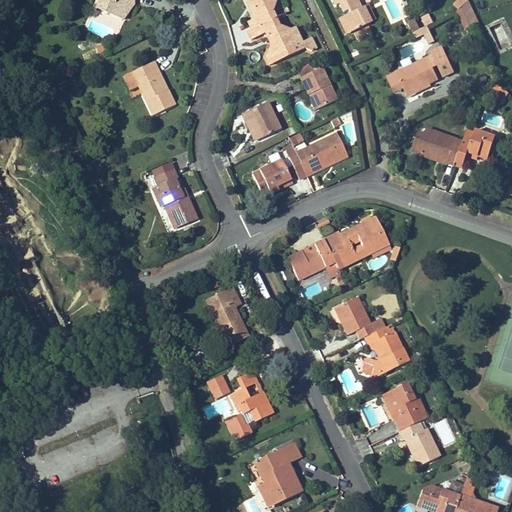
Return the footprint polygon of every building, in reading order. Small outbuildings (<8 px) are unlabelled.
[(107,4),(103,3),(104,0),(99,0),(96,9),(103,12),(107,4)] [(104,0),(103,3),(107,4),(103,12),(122,20),(129,2),(125,1),(124,0),(104,0)] [(133,4),(133,0),(124,0),(125,1),(129,2),(122,20),(133,4)] [(245,0),(246,0),(251,0),(254,6),(253,7),(258,17),(255,19),(248,22),(252,30),(270,21),(275,19),(275,18),(272,10),(267,13),(263,6),(275,1),(274,0),(245,0)] [(254,6),(251,0),(246,0),(255,19),(258,17),(253,7),(254,6)] [(332,0),(335,5),(340,3),(344,12),(348,10),(350,13),(343,17),(351,32),(371,23),(363,7),(361,8),(359,9),(356,4),(359,3),(357,0),(332,0)] [(460,0),(457,5),(462,9),(468,0),(460,0)] [(272,10),(275,1),(263,6),(267,13),(272,10)] [(479,24),(468,1),(462,9),(471,27),(479,24)] [(375,20),(368,5),(363,7),(371,23),(375,20)] [(471,27),(462,9),(457,11),(466,30),(471,27)] [(419,16),(422,26),(433,23),(431,14),(419,16)] [(351,32),(343,17),(339,19),(346,34),(351,32)] [(278,26),(275,19),(270,21),(274,28),(278,26)] [(416,20),(409,23),(413,33),(420,30),(416,20)] [(270,21),(252,30),(247,32),(251,40),(265,33),(266,36),(272,38),(274,42),(270,44),(268,49),(274,63),(304,49),(301,43),(294,28),(282,33),(278,26),(274,28),(270,21)] [(432,35),(428,26),(420,30),(413,33),(416,39),(425,34),(426,38),(432,35)] [(371,33),(368,27),(354,34),(357,40),(371,33)] [(435,42),(432,35),(426,38),(430,45),(435,42)] [(316,50),(311,38),(301,43),(304,49),(311,52),(316,50)] [(405,58),(422,49),(418,41),(401,51),(405,58)] [(454,72),(443,47),(431,52),(433,55),(438,67),(443,77),(454,72)] [(274,63),(268,49),(265,56),(270,65),(274,63)] [(438,67),(433,55),(428,58),(434,69),(438,67)] [(434,69),(428,58),(413,65),(414,67),(397,75),(403,88),(408,97),(417,93),(416,90),(429,84),(439,80),(434,69)] [(164,93),(154,71),(158,70),(154,62),(132,73),(138,86),(152,116),(175,106),(168,91),(164,93)] [(413,65),(388,76),(395,92),(403,88),(397,75),(414,67),(413,65)] [(313,73),(310,67),(299,72),(302,78),(313,73)] [(337,100),(322,68),(313,73),(302,78),(300,79),(308,96),(313,94),(320,108),(337,100)] [(168,91),(158,70),(154,71),(164,93),(168,91)] [(138,86),(132,73),(123,77),(129,91),(138,86)] [(429,84),(416,90),(417,93),(430,87),(429,84)] [(509,94),(499,85),(485,91),(487,94),(493,91),(495,93),(494,95),(503,102),(509,94)] [(320,108),(313,94),(308,96),(315,110),(320,108)] [(280,130),(267,103),(242,115),(246,123),(248,122),(254,133),(257,132),(261,139),(280,130)] [(334,127),(341,124),(338,118),(331,121),(334,127)] [(261,139),(257,132),(254,133),(248,122),(246,123),(255,142),(261,139)] [(463,142),(427,129),(425,135),(419,133),(413,151),(424,155),(424,154),(448,163),(448,164),(455,166),(463,142)] [(467,156),(468,153),(478,157),(488,160),(496,137),(476,130),(475,133),(468,130),(463,142),(455,166),(463,169),(467,156)] [(303,142),(300,134),(289,139),(292,147),(303,142)] [(312,170),(346,154),(337,135),(296,154),(307,177),(313,173),(312,170)] [(293,147),(285,151),(299,180),(307,177),(296,154),(293,147)] [(268,155),(269,162),(280,159),(278,152),(268,155)] [(346,154),(312,170),(313,173),(348,157),(346,154)] [(448,163),(424,154),(424,155),(424,156),(448,164),(448,163)] [(293,184),(282,161),(252,175),(263,198),(293,184)] [(171,164),(152,172),(159,186),(163,185),(159,176),(173,169),(171,164)] [(161,209),(164,207),(170,204),(173,210),(169,212),(177,229),(197,220),(190,203),(186,205),(180,191),(175,180),(177,179),(173,169),(159,176),(163,185),(159,186),(160,190),(162,194),(156,197),(161,209)] [(105,186),(115,183),(112,174),(102,178),(105,186)] [(160,190),(159,186),(152,189),(156,197),(162,194),(160,190)] [(190,203),(184,190),(180,191),(186,205),(190,203)] [(173,210),(170,204),(164,207),(174,230),(177,229),(169,212),(173,210)] [(375,217),(354,228),(356,233),(378,222),(375,217)] [(389,245),(378,222),(356,233),(354,228),(340,235),(338,233),(328,238),(343,268),(389,245)] [(343,268),(328,238),(324,240),(338,270),(343,268)] [(335,263),(324,240),(314,245),(316,248),(303,254),(302,251),(287,258),(299,281),(326,267),(335,263)] [(314,245),(302,251),(303,254),(316,248),(314,245)] [(335,263),(326,267),(332,278),(336,276),(340,274),(335,263)] [(208,276),(207,290),(216,291),(216,276),(208,276)] [(238,307),(236,303),(239,302),(233,288),(211,298),(224,327),(220,329),(228,347),(230,346),(231,349),(236,347),(235,344),(248,337),(235,308),(238,307)] [(370,324),(357,297),(334,308),(339,318),(341,318),(349,335),(356,332),(360,340),(365,338),(385,328),(380,319),(372,323),(374,327),(372,328),(370,324)] [(224,327),(211,298),(206,301),(220,329),(224,327)] [(349,335),(341,318),(339,318),(348,336),(349,335)] [(394,333),(390,325),(385,328),(389,335),(394,333)] [(407,362),(394,333),(389,335),(385,328),(365,338),(370,349),(376,352),(381,361),(377,363),(367,359),(364,368),(366,374),(375,377),(381,374),(382,375),(383,376),(384,376),(385,375),(386,374),(386,373),(386,372),(407,362)] [(258,382),(253,372),(240,378),(242,383),(238,384),(241,390),(245,389),(245,388),(248,387),(255,384),(258,382)] [(226,385),(221,376),(207,383),(211,392),(226,385)] [(258,382),(255,384),(259,394),(263,392),(258,382)] [(417,408),(410,392),(406,384),(381,396),(385,404),(387,403),(395,419),(407,413),(413,425),(418,423),(427,419),(421,406),(417,408)] [(229,392),(226,385),(211,392),(215,399),(229,392)] [(248,387),(245,388),(245,389),(250,399),(253,397),(248,387)] [(241,390),(234,394),(239,404),(238,405),(241,412),(243,415),(250,412),(255,423),(273,414),(263,392),(259,394),(253,397),(250,399),(245,389),(241,390)] [(421,406),(413,391),(410,392),(417,408),(421,406)] [(239,404),(234,394),(230,396),(238,413),(241,412),(238,405),(239,404)] [(413,425),(407,413),(395,419),(387,403),(385,404),(385,405),(399,432),(413,425)] [(243,420),(240,414),(225,421),(232,437),(239,439),(252,434),(247,424),(245,425),(243,427),(241,424),(243,420)] [(439,457),(426,429),(422,431),(418,423),(413,425),(399,432),(398,432),(403,441),(405,440),(418,468),(439,457)] [(284,474),(281,468),(288,464),(301,458),(294,444),(254,463),(264,484),(257,487),(268,509),(302,492),(291,470),(284,474)] [(291,470),(288,464),(281,468),(284,474),(291,470)] [(474,489),(470,487),(473,478),(468,476),(464,486),(460,497),(454,511),(497,511),(498,509),(468,498),(472,494),(474,489)] [(449,492),(431,486),(422,490),(416,506),(429,510),(429,508),(434,510),(433,511),(454,511),(460,497),(464,486),(455,482),(452,483),(449,492)]
